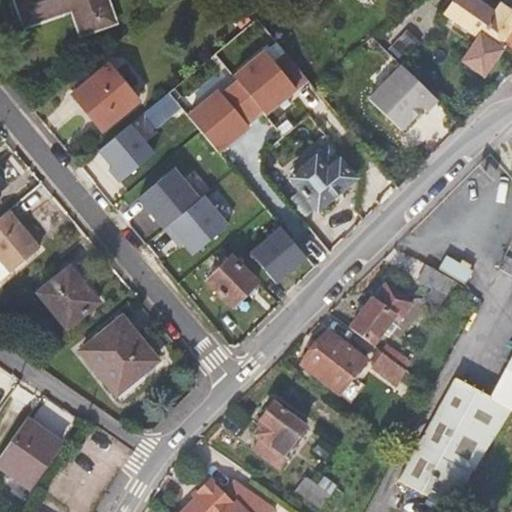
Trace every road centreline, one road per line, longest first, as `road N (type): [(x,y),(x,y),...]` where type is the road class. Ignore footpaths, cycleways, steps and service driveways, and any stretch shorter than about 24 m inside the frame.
road 1 (residential): [(511,112),(234,379)]
road 2 (residential): [(234,379),(0,101)]
road 3 (residential): [(157,456),(0,348)]
